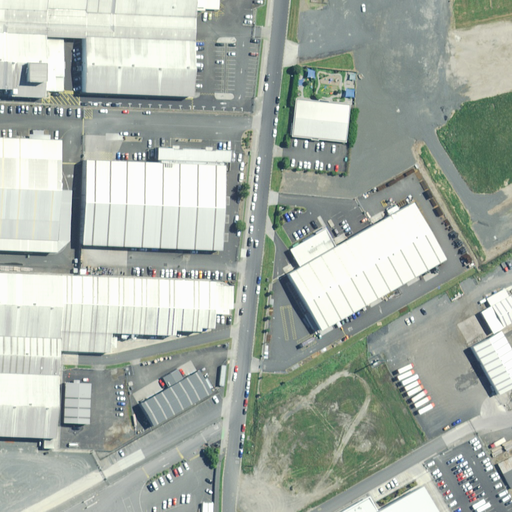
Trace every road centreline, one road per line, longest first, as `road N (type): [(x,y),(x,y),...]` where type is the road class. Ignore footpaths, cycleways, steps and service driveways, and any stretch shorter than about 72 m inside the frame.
road 1 (residential): [(228,511),(280,0)]
road 2 (residential): [(461,433),(323,511)]
